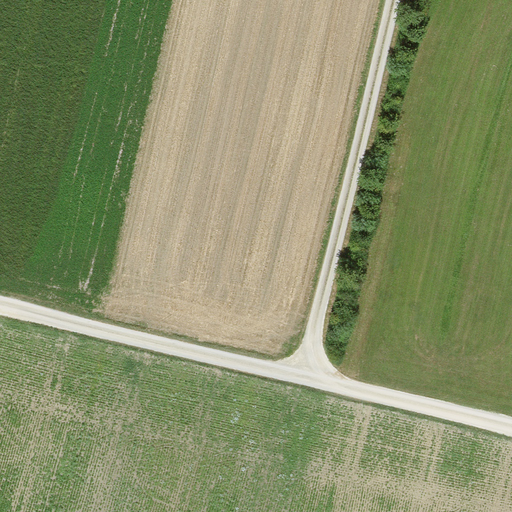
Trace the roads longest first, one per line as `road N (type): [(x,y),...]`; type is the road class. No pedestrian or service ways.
road 1 (track): [(0,310),(511,429)]
road 2 (track): [(305,380),(393,0)]
